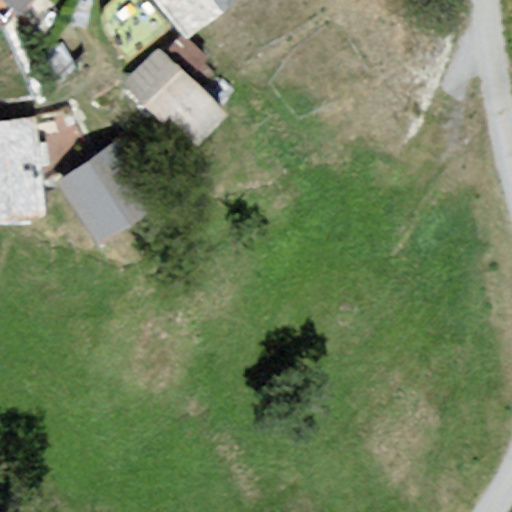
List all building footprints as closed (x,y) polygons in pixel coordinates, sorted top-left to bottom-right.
[(0,0),(0,17),(5,21),(22,0),(0,0)] [(181,18),(191,29),(225,0),(118,0),(100,15),(135,56),(181,18)] [(222,114),(159,52),(129,82),(164,117),(169,112),(196,139),(222,114)] [(0,215),(39,212),(31,125),(0,127),(0,215)] [(68,184),(105,235),(155,200),(118,149),(68,184)]
